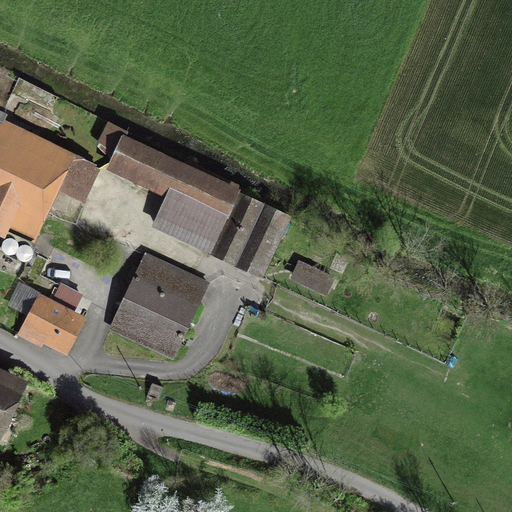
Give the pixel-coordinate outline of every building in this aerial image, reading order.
[(97,167),(0,120),(0,231),(2,233),(11,213),(36,224),(55,185),(82,197),(97,167)] [(233,190),(119,138),(107,165),(221,216),(233,190)] [(241,196),(212,252),(259,276),(287,220),(241,196)] [(146,255),(111,325),(171,355),(206,285),(146,255)] [(331,278),(300,261),(291,277),(322,294),(331,278)] [(78,320),(35,299),(20,330),(63,351),(78,320)] [(0,422),(17,386),(0,378),(0,422)]
